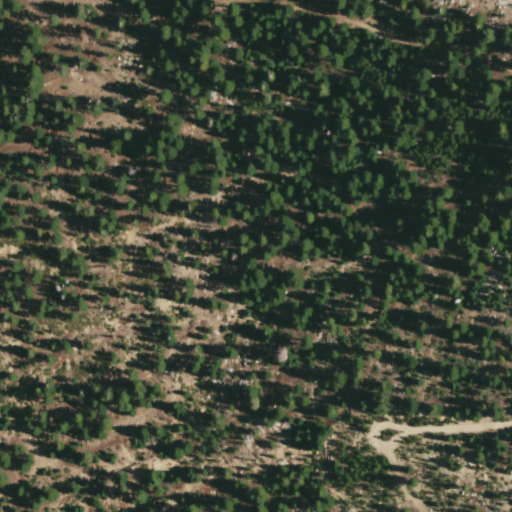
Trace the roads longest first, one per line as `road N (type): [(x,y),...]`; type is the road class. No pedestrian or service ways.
road 1 (track): [(511,70),(352,28),(198,0)]
road 2 (track): [(371,434),(233,468),(182,498),(175,511)]
road 3 (track): [(511,420),(429,429),(385,444),(371,434),(376,425),(393,423),(411,435)]
